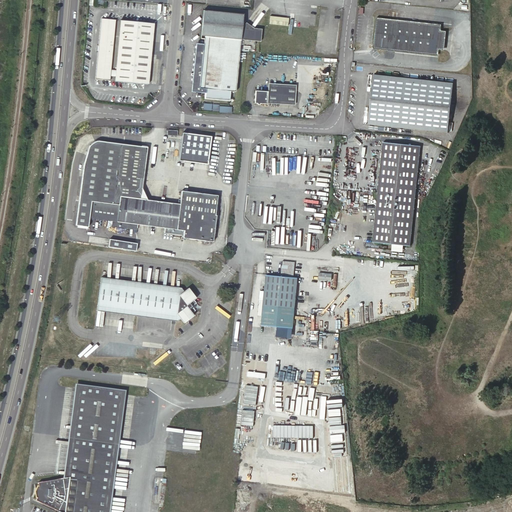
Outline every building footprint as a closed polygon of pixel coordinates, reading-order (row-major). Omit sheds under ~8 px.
[(241,30),(243,14),(203,11),(201,36),(208,37),(208,39),(207,45),(202,93),(202,98),(212,99),(230,101),(231,91),(235,92),(240,40),(241,30)] [(270,16),(269,24),(288,27),(289,18),(270,16)] [(402,20),(375,17),(372,48),(399,51),(399,49),(438,53),(439,49),(441,30),(441,27),(402,23),(402,20)] [(111,71),(115,19),(101,18),(96,80),(110,81),(110,77),(111,71)] [(149,85),(154,22),(121,20),(116,71),(116,78),(115,82),(149,85)] [(250,26),(245,23),(242,30),(241,30),(240,40),(248,40),(250,26)] [(254,29),(250,26),(248,40),(260,41),(262,29),(254,29)] [(207,45),(196,44),(191,92),(202,93),(207,45)] [(448,132),(452,83),(372,77),(367,127),(448,132)] [(295,87),(268,85),(268,92),(255,91),(254,103),(256,103),(257,105),(259,104),(267,104),(267,101),(295,103),(296,87),(295,87)] [(212,136),(187,132),(187,129),(183,129),(180,160),(208,164),(212,136)] [(90,144),(88,146),(83,167),(76,227),(88,228),(89,219),(112,222),(111,227),(138,230),(139,225),(166,228),(165,233),(185,235),(184,238),(215,241),(218,215),(217,215),(219,195),(182,191),(181,204),(142,199),(142,196),(137,190),(140,188),(141,179),(143,179),(147,147),(110,143),(98,142),(95,142),(92,142),(90,144)] [(410,246),(420,146),(383,142),(373,242),(410,246)] [(137,243),(110,239),(108,246),(136,250),(137,243)] [(363,247),(363,257),(380,257),(381,251),(372,251),(372,247),(363,247)] [(294,308),(297,277),(266,274),(263,305),(261,325),(293,327),(294,308)] [(197,297),(189,287),(184,292),(182,289),(101,280),(97,310),(177,320),(181,317),(186,324),(196,316),(193,313),(199,308),(201,308),(202,305),(199,305),(194,299),(197,297)] [(37,498),(37,500),(59,511),(58,511),(110,511),(116,467),(126,390),(75,383),(63,478),(39,483),(39,485),(37,485),(33,486),(34,488),(34,490),(33,491),(33,494),(31,496),(36,497),(37,498)] [(334,406),(334,393),(316,393),(316,405),(334,406)] [(335,406),(343,406),(344,394),(336,393),(335,406)]
